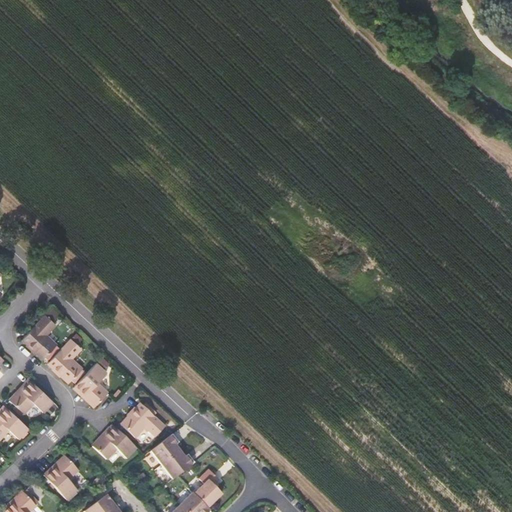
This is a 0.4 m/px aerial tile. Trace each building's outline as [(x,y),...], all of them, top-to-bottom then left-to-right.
[(44,314),(21,339),(33,350),(42,359),(55,345),(45,335),(55,324),(44,314)] [(70,338),(47,363),(58,373),(68,383),(81,369),(71,358),(80,348),(70,338)] [(94,407),(107,392),(96,382),(106,372),(96,362),(73,387),(84,397),(94,407)] [(9,400),(23,413),(33,402),(43,412),(53,402),(42,392),(28,379),(9,400)] [(136,406),(120,424),(134,437),(144,427),(154,436),(164,426),(140,403),(136,406)] [(0,409),(0,436),(8,429),(19,438),(24,433),(28,428),(4,406),(0,409)] [(106,430),(92,445),(106,458),(116,448),(126,458),(136,448),(111,425),(106,430)] [(174,444),(177,441),(169,431),(149,447),(172,479),(194,462),(186,452),(183,455),(174,444)] [(67,479),(77,470),(64,456),(54,464),(43,474),(66,500),(77,490),(67,479)] [(175,511),(212,511),(210,509),(223,496),(215,489),(220,484),(205,469),(191,483),(198,490),(175,511)] [(1,511),(28,511),(35,506),(22,492),(13,500),(1,511)] [(85,511),(120,511),(123,510),(113,499),(111,501),(106,495),(85,511)]
